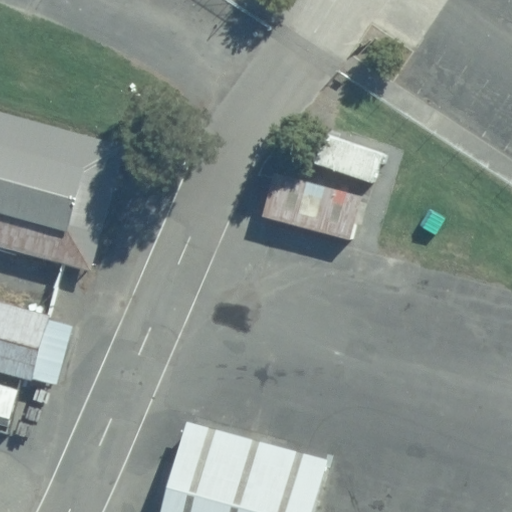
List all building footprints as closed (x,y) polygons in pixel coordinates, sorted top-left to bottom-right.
[(118,149),(0,116),(0,251),(86,276),(118,149)] [(357,200),(270,178),(261,221),(348,244),(357,200)] [(0,378),(27,386),(46,317),(0,305),(0,378)] [(28,392),(0,385),(0,413),(22,419),(28,392)] [(311,511),(323,464),(180,426),(160,511),(311,511)]
